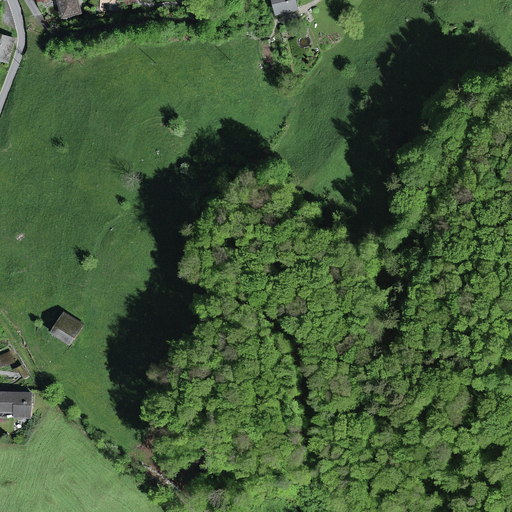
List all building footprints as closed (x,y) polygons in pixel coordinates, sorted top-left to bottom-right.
[(82,13),(78,0),(60,0),(65,17),(82,13)] [(299,8),(296,0),(274,0),(278,13),(299,8)] [(0,58),(8,61),(15,39),(0,34),(0,58)] [(66,314),(54,333),(71,344),(83,325),(66,314)] [(0,411),(21,413),(20,417),(32,418),(32,394),(0,393),(0,411)]
